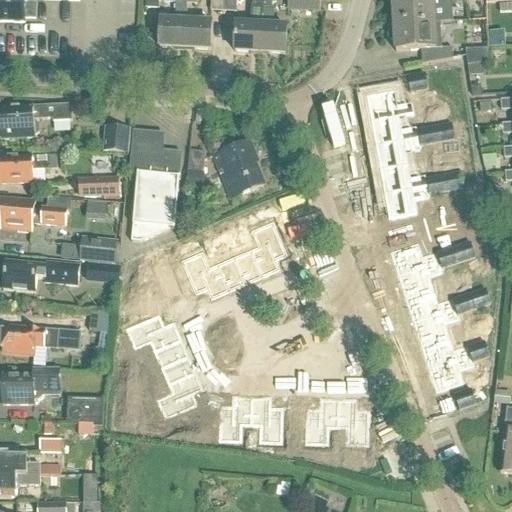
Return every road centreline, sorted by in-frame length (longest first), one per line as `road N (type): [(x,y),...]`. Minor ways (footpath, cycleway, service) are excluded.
road 1 (unclassified): [(452,511),(340,251),(300,128),(288,119)]
road 2 (unclassified): [(288,119),(207,90),(0,76)]
road 3 (residential): [(288,119),(341,64),(358,0)]
